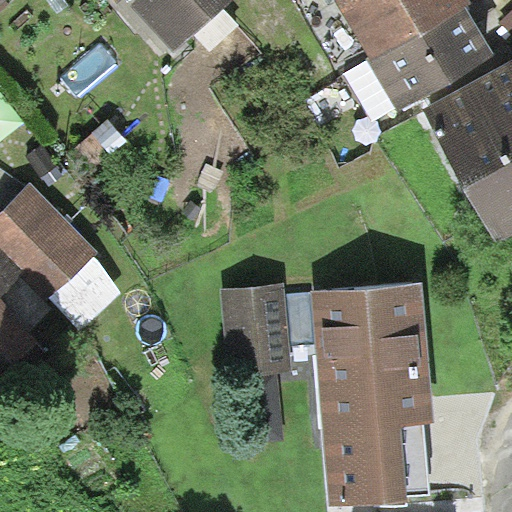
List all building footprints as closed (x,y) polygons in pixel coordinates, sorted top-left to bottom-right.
[(0,0),(0,10),(11,0),(0,0)] [(235,0),(140,0),(132,7),(174,54),(235,0)] [(464,0),(331,0),(372,68),(468,14),(471,11),(464,0)] [(468,14),(372,68),(399,117),(495,62),(468,14)] [(511,63),(422,113),(498,251),(511,242),(511,63)] [(0,214),(0,252),(45,303),(97,257),(33,185),(0,214)] [(0,381),(37,350),(25,336),(52,313),(45,303),(0,252),(0,381)] [(220,291),(227,380),(261,377),(278,376),(291,375),(284,286),(220,291)] [(312,298),(329,511),(355,511),(408,508),(401,431),(434,428),(422,289),(312,298)] [(283,441),(278,376),(261,377),(266,442),(283,441)]
